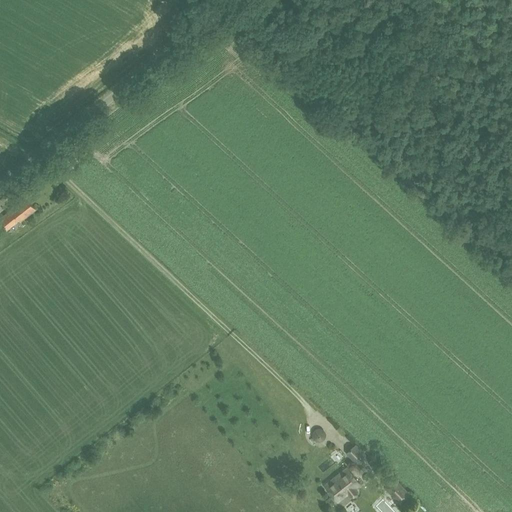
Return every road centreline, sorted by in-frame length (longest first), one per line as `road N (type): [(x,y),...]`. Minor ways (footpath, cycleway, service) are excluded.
road 1 (unknown): [(37,153),(333,426)]
road 2 (unclassified): [(0,184),(231,0)]
